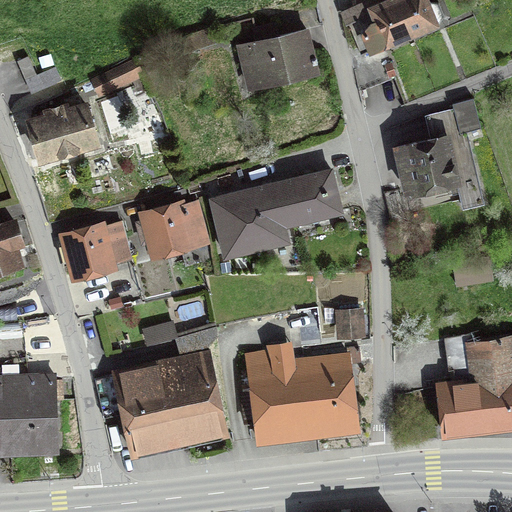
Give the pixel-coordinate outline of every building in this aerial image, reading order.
[(424,25),(412,0),(374,0),(354,10),(372,48),(424,25)] [(412,0),(424,25),(438,18),(429,0),(412,0)] [(309,26),(235,45),(248,93),(321,74),(309,26)] [(88,95),(24,117),(41,165),(104,143),(88,95)] [(424,138),(389,148),(404,197),(464,180),(455,149),(476,143),(464,102),(418,115),(424,138)] [(323,168),(209,196),(224,257),(289,241),(286,226),(334,214),(323,168)] [(186,196),(132,213),(148,263),(202,246),(186,196)] [(0,274),(23,266),(18,250),(26,247),(15,215),(0,219),(0,274)] [(112,217),(56,233),(70,279),(126,263),(112,217)] [(466,375),(436,380),(444,435),(511,424),(511,333),(461,341),(466,375)] [(288,344),(242,352),(257,444),(359,428),(346,348),(291,357),(288,344)] [(206,347),(111,372),(133,457),(228,432),(206,347)] [(0,452),(57,448),(50,369),(0,373),(0,452)]
